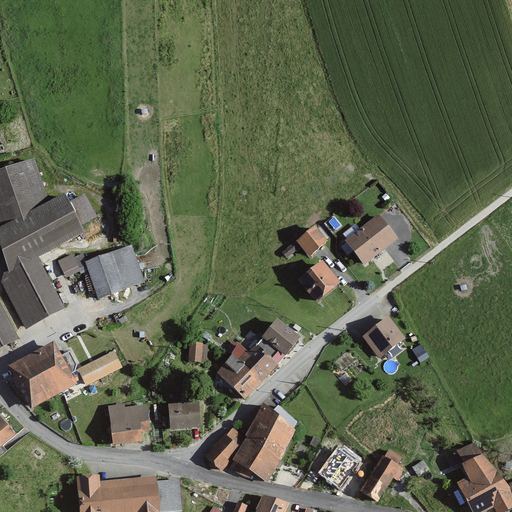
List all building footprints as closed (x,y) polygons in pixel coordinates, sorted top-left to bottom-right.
[(38,161),(0,174),(0,241),(11,272),(6,273),(3,284),(27,331),(67,310),(41,260),(88,237),(82,225),(71,202),(68,196),(54,202),(38,161)] [(88,195),(71,202),(82,225),(98,217),(88,195)] [(364,264),(399,237),(379,212),(344,239),(364,264)] [(296,240),(309,256),(329,240),(316,224),(296,240)] [(135,246),(88,263),(101,300),(148,282),(135,246)] [(325,265),(302,283),(319,305),(342,287),(325,265)] [(0,296),(0,349),(21,339),(0,296)] [(392,319),(366,337),(381,359),(407,340),(392,319)] [(281,323),(267,340),(289,359),(304,342),(281,323)] [(55,340),(8,368),(31,411),(78,384),(55,340)] [(190,341),(189,360),(207,361),(208,342),(190,341)] [(237,345),(232,352),(240,358),(245,350),(237,345)] [(234,355),(218,373),(248,400),(279,366),(260,349),(246,365),(234,355)] [(116,351),(80,369),(89,386),(125,368),(116,351)] [(198,400),(168,403),(171,431),(201,428),(198,400)] [(151,403),(111,407),(115,447),(148,444),(147,432),(154,432),(151,403)] [(243,450),(237,460),(272,479),(302,424),(267,405),(243,450)] [(0,413),(0,451),(18,437),(0,413)] [(243,450),(227,436),(209,456),(225,470),(243,450)] [(341,449),(322,473),(345,490),(363,466),(341,449)] [(385,457),(363,491),(381,503),(403,468),(385,457)] [(489,457),(465,464),(472,478),(461,484),(474,511),(491,511),(498,509),(499,511),(508,511),(511,510),(511,489),(509,482),(489,457)] [(103,473),(77,476),(80,511),(167,511),(183,510),(180,483),(162,485),(161,478),(104,484),(103,473)] [(285,511),(289,506),(266,496),(258,511),(285,511)] [(238,500),(233,511),(244,511),(248,504),(238,500)]
